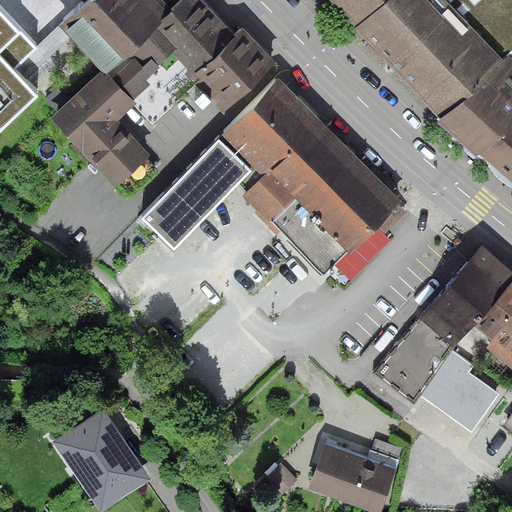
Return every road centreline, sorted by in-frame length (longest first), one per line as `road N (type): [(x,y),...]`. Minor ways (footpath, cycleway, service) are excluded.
road 1 (primary): [(259,0),(416,151),(511,230)]
road 2 (residential): [(210,511),(132,393)]
